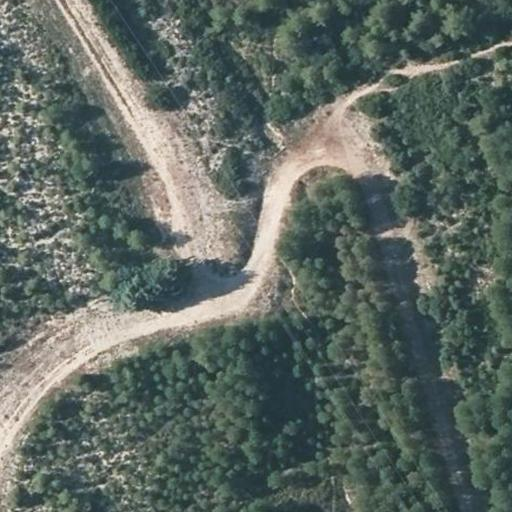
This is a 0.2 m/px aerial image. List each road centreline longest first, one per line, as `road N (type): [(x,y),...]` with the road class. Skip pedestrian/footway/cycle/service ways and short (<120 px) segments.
road 1 (track): [(470,511),(375,185),(341,155),(291,169),(260,256),(237,287),(67,349),(8,402),(0,420)]
road 2 (track): [(200,297),(190,225),(149,115),(73,0)]
